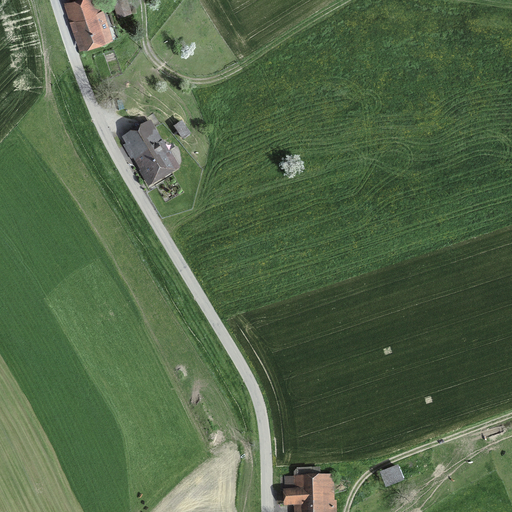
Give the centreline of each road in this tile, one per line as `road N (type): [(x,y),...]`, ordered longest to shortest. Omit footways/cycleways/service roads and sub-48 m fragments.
road 1 (unclassified): [(53,0),(95,115),(255,391),(268,511)]
road 2 (track): [(141,0),(146,50),(158,66),(205,83),(350,0)]
road 3 (track): [(346,511),(374,469),(511,413)]
